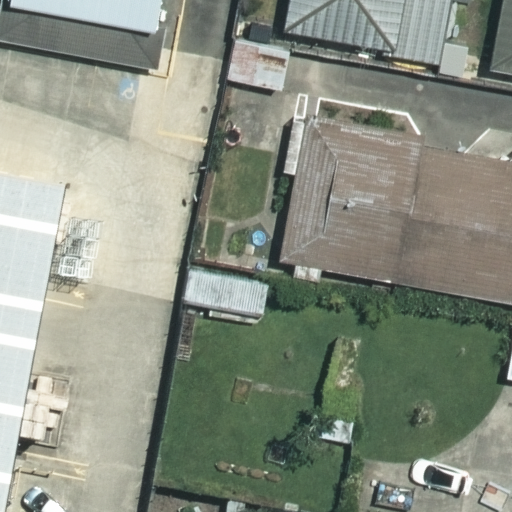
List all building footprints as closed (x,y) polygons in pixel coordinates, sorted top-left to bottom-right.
[(0,0),(0,41),(152,71),(159,33),(147,30),(152,0),(0,0)] [(286,0),(283,20),(441,44),(447,0),(286,0)] [(511,0),(510,0),(497,61),(511,64),(511,0)] [(511,151),(305,112),(280,247),(511,291),(511,151)] [(0,483),(56,180),(0,170),(0,483)] [(511,320),(503,367),(511,369),(511,320)]
